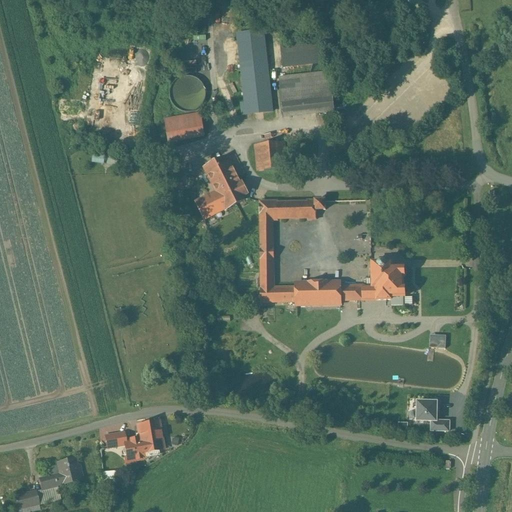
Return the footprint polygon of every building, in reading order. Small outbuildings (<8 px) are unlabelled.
[(264,32),(237,35),(244,104),(240,104),(241,115),(250,114),(251,119),(256,118),(255,114),(272,112),(265,43),(264,32)] [(321,37),(281,42),(284,69),(324,65),(321,37)] [(285,78),(279,78),(284,119),(295,117),(334,113),(330,73),(325,73),(285,78)] [(204,101),(206,94),(204,88),(200,82),(194,78),(187,77),(181,78),(175,82),(171,88),(170,95),(171,102),(175,108),(181,111),(188,112),(195,111),(201,107),(204,101)] [(81,101),(69,102),(70,111),(82,110),(81,101)] [(201,115),(165,121),(168,141),(204,134),(201,115)] [(284,143),(255,147),(258,172),(287,168),(284,143)] [(107,163),(108,156),(98,155),(97,162),(107,163)] [(227,158),(205,169),(217,192),(197,203),(205,220),(225,209),(226,210),(248,199),(246,196),(247,195),(242,183),(240,184),(227,158)] [(296,288),(274,289),(273,260),(272,221),(277,221),(278,220),(308,219),(308,220),(316,220),(316,211),(326,211),(326,201),(308,202),(307,203),(277,204),(277,202),(260,203),(261,289),(260,303),(297,302),(297,307),(340,306),(340,302),(363,302),(362,287),(359,287),(360,292),(343,292),(344,287),(340,287),(339,283),(297,284),(296,288)] [(362,287),(363,302),(377,301),(391,301),(391,306),(403,306),(403,298),(404,298),(404,287),(403,287),(403,278),(404,278),(404,277),(406,275),(406,270),(404,267),(387,268),(386,263),(377,263),(375,262),(373,262),(371,264),(371,267),(372,268),(372,279),(376,279),(376,287),(363,288),(363,287),(362,287)] [(434,347),(450,347),(450,335),(434,335),(434,347)] [(438,402),(417,402),(416,423),(438,423),(438,402)] [(430,421),(430,432),(450,433),(450,421),(430,421)] [(137,426),(139,440),(142,454),(143,453),(148,452),(149,455),(154,454),(153,451),(163,449),(158,422),(137,426)] [(165,442),(170,440),(168,432),(162,434),(165,442)] [(107,449),(124,446),(124,443),(125,442),(123,433),(105,436),(107,449)] [(130,441),(125,442),(124,443),(124,446),(127,460),(125,460),(126,464),(135,463),(135,461),(144,459),(143,453),(142,454),(139,440),(138,440),(137,439),(130,440),(130,441)] [(60,474),(54,476),(58,490),(83,484),(79,466),(76,466),(75,459),(57,463),(60,474)] [(119,472),(107,472),(107,483),(119,483),(119,472)] [(62,502),(58,490),(54,476),(39,480),(41,491),(14,498),(17,511),(32,511),(51,508),(51,504),(62,502)]
